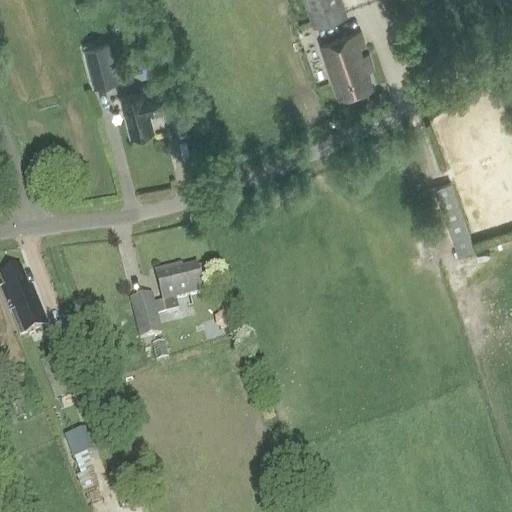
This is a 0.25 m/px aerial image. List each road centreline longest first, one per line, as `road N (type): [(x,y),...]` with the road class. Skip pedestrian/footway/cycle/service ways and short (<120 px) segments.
road 1 (unclassified): [(0,232),(142,213),(220,190),(346,138),(511,46)]
road 2 (track): [(22,229),(71,356)]
